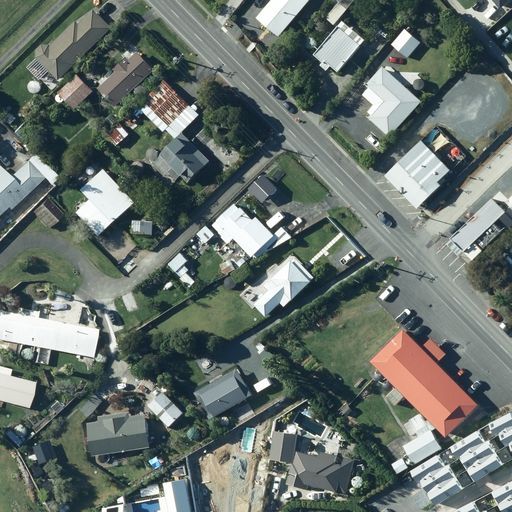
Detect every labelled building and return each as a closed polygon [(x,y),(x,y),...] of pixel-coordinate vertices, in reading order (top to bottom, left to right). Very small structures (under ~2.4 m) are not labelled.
[(270,0),(254,20),(277,39),(309,0),(270,0)] [(349,8),(340,1),(326,18),(335,25),(349,8)] [(41,58),(42,59),(36,64),(49,77),(54,71),(63,80),(116,28),(98,9),(84,23),(81,19),(55,45),(53,44),(46,44),(41,49),(41,58)] [(411,16),(404,9),(397,17),(404,24),(411,16)] [(341,22),(310,57),(320,66),(322,64),(335,75),(363,42),(341,22)] [(403,30),(390,45),(406,60),(420,45),(403,30)] [(121,71),(104,88),(121,106),(160,68),(143,50),(134,59),(131,56),(118,68),(121,71)] [(382,103),(367,120),(388,139),(420,103),(381,68),(364,87),(382,103)] [(82,73),(63,93),(79,109),(98,90),(82,73)] [(171,128),(181,138),(156,163),(169,176),(166,179),(174,186),(185,175),(193,183),(215,161),(186,132),(204,114),(168,78),(136,111),(143,117),(149,111),(168,131),(171,128)] [(10,113),(5,118),(11,123),(16,118),(10,113)] [(113,114),(108,118),(114,126),(120,122),(113,114)] [(123,123),(111,135),(121,145),(133,133),(123,123)] [(447,176),(454,170),(425,140),(388,176),(420,209),(450,179),(447,176)] [(0,220),(1,220),(0,219),(0,215),(9,207),(12,210),(46,178),(52,185),(60,177),(38,152),(12,176),(0,163),(0,220)] [(138,202),(107,168),(85,189),(102,208),(88,221),(102,235),(138,202)] [(511,184),(503,193),(509,199),(511,195),(511,184)] [(225,232),(228,236),(227,236),(233,243),(240,237),(258,256),(259,256),(260,258),(297,238),(287,227),(279,234),(245,197),(239,202),(240,204),(216,225),(224,233),(225,232)] [(64,215),(48,198),(34,212),(50,228),(64,215)] [(507,211),(494,198),(454,238),(476,260),(486,250),(478,241),(507,211)] [(137,219),(136,233),(156,234),(157,221),(137,219)] [(210,225),(201,233),(210,243),(219,234),(210,225)] [(108,236),(103,240),(107,244),(111,240),(108,236)] [(188,264),(192,261),(185,253),(173,264),(194,286),(199,281),(190,272),(193,269),(188,264)] [(270,286),(274,290),(259,304),(272,317),(287,302),(291,306),(299,298),(300,299),(318,281),(317,279),(320,277),(300,256),(270,286)] [(236,259),(226,264),(231,274),(241,268),(236,259)] [(251,264),(238,272),(243,280),(256,272),(251,264)] [(241,295),(251,305),(268,289),(258,279),(241,295)] [(69,285),(63,282),(59,290),(64,293),(69,285)] [(0,339),(94,358),(100,330),(0,310),(0,339)] [(243,320),(223,331),(226,337),(247,326),(243,320)] [(206,329),(192,329),(192,341),(206,341),(206,329)] [(392,335),(359,368),(385,394),(375,404),(384,413),(394,403),(435,444),(468,411),(427,370),(436,360),(420,345),(411,354),(392,335)] [(210,346),(200,350),(206,363),(215,359),(210,346)] [(264,352),(258,356),(266,369),(272,365),(264,352)] [(242,367),(199,392),(215,419),(257,395),(242,367)] [(0,373),(0,400),(27,408),(34,383),(0,373)] [(167,391),(153,405),(173,426),(188,412),(167,391)] [(106,421),(93,423),(98,455),(156,446),(151,413),(135,416),(134,411),(105,416),(106,421)] [(226,434),(225,444),(246,445),(246,435),(226,434)] [(511,461),(499,448),(471,474),(506,511),(511,506),(511,461)] [(245,450),(225,449),(225,459),(245,459),(245,450)] [(335,463),(337,455),(319,450),(317,456),(295,450),(292,463),(290,462),(284,483),(307,489),(308,485),(335,492),(335,490),(345,493),(353,460),(341,457),(339,464),(335,463)] [(411,467),(405,457),(394,463),(401,473),(411,467)] [(178,471),(187,486),(209,473),(200,459),(178,471)] [(455,467),(437,484),(450,499),(452,497),(460,506),(474,492),(465,482),(467,481),(455,467)]
